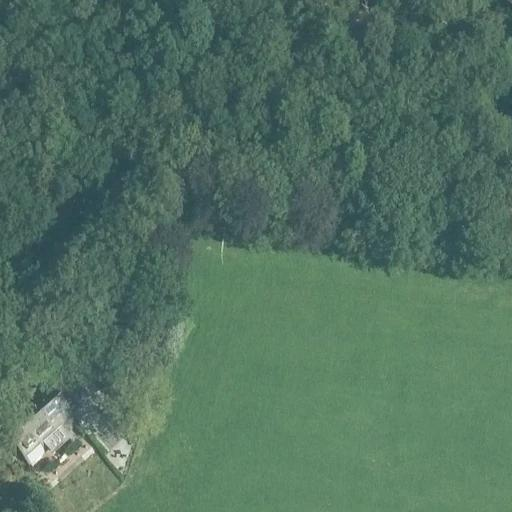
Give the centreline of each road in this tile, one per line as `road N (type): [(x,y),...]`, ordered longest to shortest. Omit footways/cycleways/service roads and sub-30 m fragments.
road 1 (track): [(511,213),(317,194),(224,170),(188,137)]
road 2 (track): [(0,323),(157,175)]
road 3 (track): [(166,107),(0,42)]
road 4 (track): [(68,265),(0,384)]
road 5 (track): [(166,107),(232,0)]
